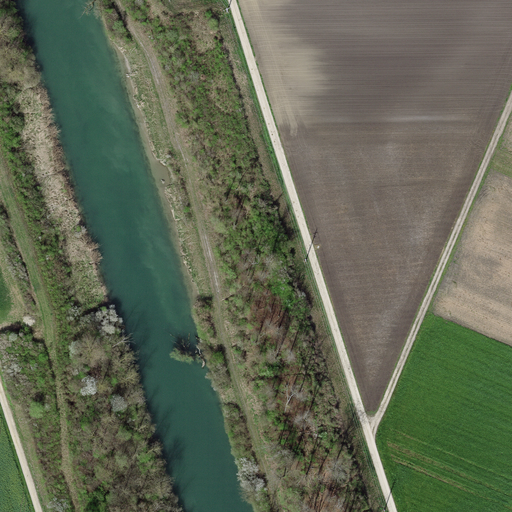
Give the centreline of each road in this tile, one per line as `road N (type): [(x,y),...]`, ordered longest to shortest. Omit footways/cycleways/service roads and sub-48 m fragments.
road 1 (track): [(231,0),(394,511)]
road 2 (track): [(371,438),(511,98)]
road 3 (track): [(0,381),(41,511)]
